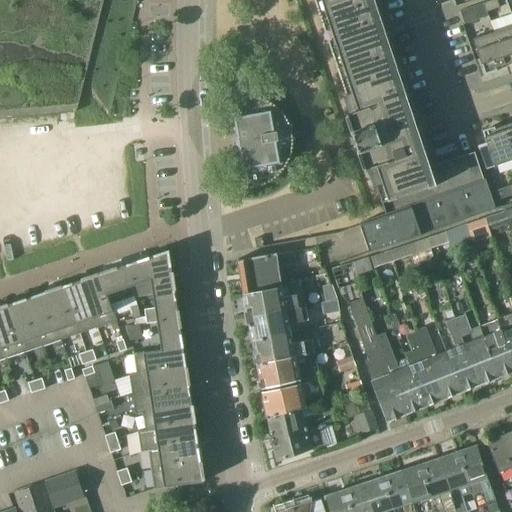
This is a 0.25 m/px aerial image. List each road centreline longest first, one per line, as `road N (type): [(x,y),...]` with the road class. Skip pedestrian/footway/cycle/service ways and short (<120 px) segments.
road 1 (residential): [(236,495),(200,278),(194,0)]
road 2 (residential): [(236,495),(511,392)]
road 3 (residential): [(413,0),(441,84),(461,106),(511,94)]
